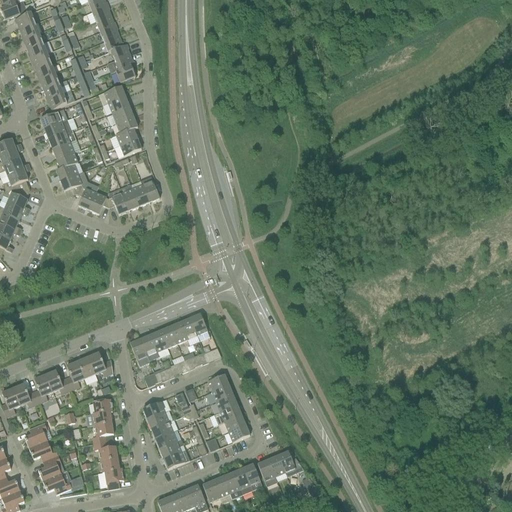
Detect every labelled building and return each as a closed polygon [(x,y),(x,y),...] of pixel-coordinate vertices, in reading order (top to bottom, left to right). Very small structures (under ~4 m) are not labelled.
[(0,0),(0,3),(3,11),(15,6),(16,7),(18,6),(15,0),(0,0)] [(107,8),(103,0),(98,0),(87,4),(92,15),(107,8)] [(20,17),(16,7),(15,6),(3,11),(0,12),(4,23),(20,17)] [(111,19),(107,8),(92,15),(96,25),(111,19)] [(15,22),(19,32),(34,26),(30,16),(15,22)] [(115,29),(111,19),(96,25),(100,35),(115,29)] [(38,36),(34,26),(19,32),(23,42),(38,36)] [(64,33),(62,27),(56,29),(58,35),(64,33)] [(119,39),(115,29),(100,35),(104,45),(119,39)] [(42,46),(38,36),(23,42),(27,52),(42,46)] [(123,48),(119,39),(104,45),(108,55),(111,54),(110,54),(123,49),(123,48)] [(68,41),(62,43),(64,49),(70,47),(68,41)] [(42,46),(27,52),(31,62),(46,56),(42,46)] [(125,47),(123,48),(123,49),(110,54),(111,54),(115,64),(130,58),(125,47)] [(51,66),(46,56),(31,62),(35,72),(51,66)] [(130,58),(115,64),(118,73),(119,74),(131,69),(134,68),(130,58)] [(70,64),(72,69),(78,67),(76,61),(70,64)] [(55,76),(51,66),(35,72),(39,82),(55,76)] [(82,77),(78,67),(72,69),(76,79),(82,77)] [(118,73),(116,75),(120,85),(126,83),(135,79),(131,69),(119,74),(118,73)] [(89,74),(84,76),(88,86),(93,84),(89,74)] [(59,86),(55,76),(39,82),(43,92),(59,86)] [(86,87),(82,77),(76,79),(80,90),(86,87)] [(63,97),(60,90),(68,87),(66,83),(59,86),(43,92),(47,103),(63,97)] [(93,84),(88,86),(92,96),(99,93),(97,89),(96,90),(94,87),(93,84)] [(90,98),(86,87),(80,90),(84,100),(90,98)] [(121,89),(104,96),(108,107),(126,99),(123,100),(122,97),(124,97),(121,89)] [(63,97),(47,103),(52,113),(67,107),(74,104),(70,94),(63,97)] [(127,100),(126,99),(108,107),(112,117),(129,110),(126,103),(124,104),(123,101),(127,100)] [(90,114),(87,107),(86,103),(82,104),(86,115),(90,114)] [(75,108),(79,118),(83,116),(79,106),(75,108)] [(112,117),(107,120),(110,129),(116,127),(134,119),(131,120),(130,118),(132,117),(129,110),(112,117)] [(63,113),(40,122),(43,129),(45,128),(46,131),(61,125),(67,123),(63,113)] [(135,120),(134,119),(116,127),(120,136),(120,137),(133,131),(133,132),(137,130),(134,123),(132,124),(131,121),(135,120)] [(71,133),(67,123),(61,125),(46,131),(47,134),(45,135),(48,142),(71,133)] [(104,131),(98,134),(94,135),(97,142),(101,141),(100,138),(106,136),(104,131)] [(136,138),(133,132),(133,131),(120,137),(120,136),(115,138),(120,148),(138,141),(138,140),(135,142),(133,139),(136,138)] [(75,143),(71,133),(48,142),(51,149),(53,148),(54,151),(69,145),(75,143)] [(95,147),(91,137),(87,138),(91,148),(95,147)] [(138,142),(138,141),(120,148),(114,150),(119,161),(141,152),(138,145),(136,146),(135,143),(138,142)] [(0,158),(21,150),(20,147),(14,149),(11,142),(0,146),(0,158)] [(56,162),(73,155),(69,145),(54,151),(55,154),(53,155),(56,162)] [(22,153),(21,150),(0,158),(0,160),(1,163),(1,164),(0,164),(0,169),(20,162),(17,156),(22,153)] [(77,166),(73,155),(56,162),(59,169),(61,168),(62,171),(60,172),(73,167),(73,168),(77,166)] [(22,169),(20,162),(0,169),(0,175),(5,173),(7,179),(29,170),(28,167),(22,169)] [(124,170),(122,168),(120,164),(113,166),(115,170),(118,170),(119,172),(124,170)] [(77,177),(73,168),(73,167),(60,172),(56,173),(59,181),(61,180),(62,183),(58,184),(77,177)] [(30,173),(29,170),(7,179),(9,184),(3,187),(5,192),(30,193),(26,183),(28,183),(25,176),(30,173)] [(84,175),(77,177),(58,184),(59,185),(62,184),(63,186),(61,187),(64,194),(73,191),(76,197),(88,185),(84,175)] [(151,179),(146,181),(148,186),(142,188),(149,207),(150,207),(148,203),(151,202),(152,204),(159,201),(151,179)] [(88,185),(76,197),(82,199),(78,208),(85,211),(86,209),(89,210),(87,214),(88,214),(96,196),(98,190),(88,185)] [(139,209),(132,192),(130,188),(125,190),(127,194),(122,196),(129,215),(130,215),(128,211),(131,210),(132,212),(139,209)] [(149,207),(142,188),(132,192),(139,209),(146,207),(145,204),(147,203),(149,207)] [(26,202),(30,193),(5,192),(2,198),(9,201),(7,206),(29,215),(30,212),(25,209),(28,202),(26,202)] [(103,208),(109,211),(109,201),(106,200),(96,196),(88,214),(90,211),(92,212),(91,214),(99,217),(103,208)] [(122,196),(109,201),(109,211),(115,208),(118,218),(126,215),(125,212),(127,211),(129,215),(122,196)] [(0,209),(0,214),(19,223),(22,216),(27,218),(29,215),(7,206),(5,211),(0,209)] [(16,229),(19,223),(0,214),(0,220),(1,220),(0,221),(0,226),(20,235),(21,232),(16,229)] [(19,238),(20,235),(0,226),(0,238),(10,243),(13,236),(19,238)] [(7,249),(10,243),(0,238),(0,261),(4,252),(11,255),(13,251),(7,249)] [(190,320),(189,320),(197,338),(199,344),(210,340),(200,317),(193,320),(194,322),(191,323),(190,320)] [(197,338),(189,320),(190,324),(188,325),(187,322),(180,325),(187,342),(197,338)] [(187,342),(180,325),(173,328),(174,330),(171,331),(170,328),(169,328),(177,347),(187,342)] [(177,347),(169,328),(170,332),(168,333),(167,331),(160,334),(167,351),(177,347)] [(167,351),(160,334),(153,336),(154,339),(151,340),(150,336),(149,336),(157,355),(167,351)] [(149,338),(140,342),(147,359),(149,364),(159,360),(157,355),(149,336),(149,337),(149,338)] [(129,345),(133,354),(129,355),(132,372),(150,365),(147,359),(140,342),(133,345),(134,347),(131,348),(130,344),(129,345)] [(221,359),(217,350),(204,355),(208,365),(221,359)] [(113,376),(110,363),(103,366),(99,355),(88,360),(95,377),(101,374),(103,379),(113,376)] [(192,355),(182,359),(184,363),(188,372),(198,368),(195,361),(192,355)] [(208,365),(204,355),(198,358),(199,359),(195,361),(198,368),(202,366),(202,367),(208,365)] [(95,377),(88,360),(77,364),(84,381),(95,377)] [(188,372),(184,363),(174,367),(178,376),(182,375),(182,376),(188,373),(188,372)] [(84,381),(77,364),(66,369),(71,379),(65,381),(70,393),(80,389),(77,384),(84,381)] [(178,376),(174,367),(169,369),(168,369),(164,371),(168,381),(174,379),(174,378),(178,376)] [(164,370),(154,375),(158,385),(161,383),(162,384),(168,381),(164,371),(164,370)] [(70,393),(65,381),(60,384),(56,373),(45,378),(52,395),(59,392),(61,397),(70,393)] [(154,375),(143,380),(147,390),(148,390),(154,387),(154,386),(158,385),(154,375)] [(52,395),(45,378),(34,382),(38,393),(33,395),(38,407),(47,403),(46,401),(45,398),(52,395)] [(207,385),(211,395),(230,387),(226,388),(225,386),(227,385),(224,378),(207,385)] [(38,407),(33,395),(28,397),(23,387),(13,391),(20,408),(26,405),(29,410),(38,407)] [(230,388),(230,387),(211,395),(216,405),(233,398),(230,391),(228,392),(226,389),(230,388)] [(20,408),(13,391),(2,396),(6,406),(1,408),(6,420),(15,416),(13,411),(20,408)] [(192,391),(185,394),(189,404),(196,401),(192,391)] [(182,395),(175,398),(179,408),(186,405),(182,395)] [(235,405),(233,398),(216,405),(220,415),(238,407),(234,408),(233,406),(235,405)] [(93,405),(95,416),(95,417),(110,414),(110,415),(112,415),(110,402),(93,405)] [(159,405),(142,412),(146,422),(145,422),(145,423),(164,415),(159,405)] [(186,405),(179,408),(183,418),(188,416),(192,415),(189,408),(187,409),(186,405)] [(224,425),(241,418),(238,411),(236,412),(235,409),(238,408),(238,407),(220,415),(214,417),(218,427),(224,425)] [(112,426),(110,415),(110,414),(95,417),(95,416),(92,416),(94,428),(112,426)] [(164,415),(145,423),(147,423),(151,432),(168,425),(164,415)] [(244,425),(241,418),(224,425),(228,435),(245,428),(247,427),(246,427),(243,428),(242,425),(244,425)] [(154,443),(172,435),(168,425),(151,432),(154,439),(156,438),(157,441),(153,442),(154,443)] [(31,438),(24,441),(29,451),(50,442),(51,442),(44,426),(29,432),(31,438)] [(113,437),(112,426),(94,428),(96,440),(92,440),(93,447),(114,443),(112,437),(113,437)] [(247,428),(247,427),(228,435),(232,445),(249,438),(246,431),(244,432),(243,429),(247,428)] [(192,430),(193,433),(189,435),(191,439),(195,437),(199,435),(196,429),(192,430)] [(159,452),(176,445),(172,435),(154,443),(157,442),(158,444),(156,445),(159,452)] [(199,435),(195,437),(199,447),(203,445),(199,435)] [(219,451),(215,442),(214,441),(206,445),(210,455),(219,451)] [(52,457),(51,453),(48,445),(51,444),(50,442),(29,451),(33,462),(40,459),(42,465),(58,458),(56,455),(52,457)] [(114,449),(114,443),(93,447),(94,453),(98,452),(100,464),(117,461),(115,449),(114,449)] [(180,455),(178,449),(184,447),(182,443),(176,445),(159,452),(162,459),(164,458),(165,460),(162,462),(162,463),(180,455)] [(200,459),(207,456),(203,445),(199,447),(195,449),(200,459)] [(180,455),(162,463),(163,462),(168,472),(189,463),(185,453),(180,455)] [(278,457),(277,457),(285,476),(293,472),(295,476),(303,473),(301,469),(296,461),(292,463),(288,454),(278,458),(278,457)] [(285,476),(277,457),(278,461),(275,462),(274,460),(268,463),(275,480),(285,476)] [(65,475),(58,458),(42,465),(45,470),(38,473),(42,484),(65,475)] [(0,482),(6,480),(4,474),(11,472),(6,461),(0,463),(0,482)] [(119,471),(117,461),(100,464),(102,476),(104,475),(119,472),(119,471)] [(275,480),(268,463),(261,465),(262,468),(259,469),(258,465),(257,466),(260,475),(264,484),(266,489),(277,485),(275,480)] [(242,469),(242,470),(252,493),(262,489),(253,467),(246,470),(246,472),(244,473),(242,469)] [(252,493),(242,470),(241,470),(243,473),(240,475),(239,472),(232,475),(242,497),(252,493)] [(121,471),(119,471),(119,472),(104,475),(106,482),(107,492),(120,490),(119,484),(124,483),(121,471)] [(65,475),(42,484),(47,495),(54,492),(56,498),(72,491),(68,484),(71,483),(67,474),(65,475)] [(242,497),(232,475),(226,478),(227,480),(224,481),(222,478),(230,497),(232,502),(242,497)] [(230,497),(222,478),(221,478),(223,482),(220,483),(219,481),(213,484),(220,501),(230,497)] [(6,480),(0,482),(0,498),(1,501),(20,493),(15,483),(9,486),(6,480)] [(220,501),(213,484),(206,486),(207,489),(204,490),(203,486),(202,487),(209,505),(220,501)] [(307,491),(312,500),(320,498),(313,487),(307,491)] [(187,491),(195,509),(195,511),(207,511),(208,511),(198,488),(191,491),(192,493),(189,494),(187,491)] [(184,511),(187,511),(195,509),(187,491),(186,491),(188,495),(185,496),(184,493),(178,496),(184,511)] [(20,493),(1,501),(5,510),(1,511),(19,511),(17,507),(24,504),(20,493)] [(167,499),(172,511),(184,511),(178,496),(171,499),(172,501),(169,502),(167,499)] [(164,502),(157,505),(160,511),(172,511),(167,499),(166,499),(168,503),(165,504),(164,502)]
